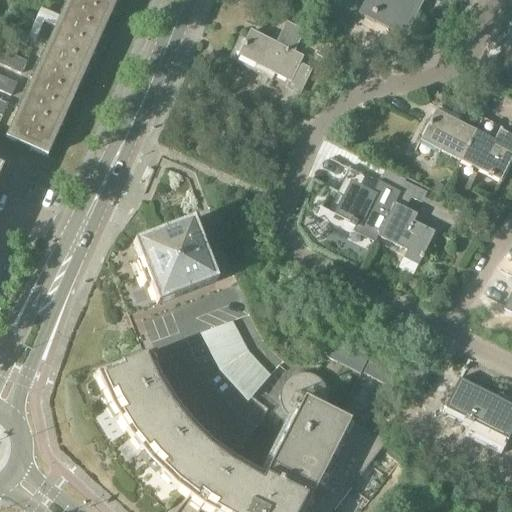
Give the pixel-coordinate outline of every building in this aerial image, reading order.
[(42,154),(111,0),(71,0),(9,140),(42,154)] [(364,0),(358,15),(405,38),(424,0),(364,0)] [(293,53),(304,32),(287,23),(276,45),(250,32),(245,41),(239,38),(228,61),(272,82),(275,75),(288,81),(285,89),(298,95),(310,70),(299,64),(302,57),(293,53)] [(0,64),(7,68),(12,55),(5,52),(0,64)] [(14,71),(19,59),(12,55),(7,68),(14,71)] [(26,62),(19,59),(14,71),(20,74),(26,62)] [(0,83),(0,91),(4,93),(9,81),(2,78),(0,83)] [(16,84),(9,81),(4,93),(10,97),(16,84)] [(459,161),(474,131),(435,112),(435,111),(434,111),(419,141),(420,142),(420,141),(459,161)] [(481,118),(474,131),(459,161),(499,181),(500,181),(511,156),(511,137),(498,130),(500,128),(481,118)] [(377,237),(404,182),(405,180),(384,170),(378,182),(383,185),(378,196),(366,190),(371,179),(350,168),(337,192),(343,195),(333,215),(355,226),(359,219),(368,224),(364,231),(377,237)] [(425,193),(404,182),(377,237),(406,251),(402,258),(417,266),(434,233),(413,222),(416,215),(405,209),(410,198),(420,203),(425,193)] [(156,306),(216,282),(207,260),(213,258),(206,241),(200,243),(192,221),(132,244),(156,306)] [(218,449),(250,470),(260,471),(307,379),(279,358),(248,320),(234,276),(131,319),(147,353),(187,418),(218,449)] [(333,342),(325,358),(337,364),(345,348),(333,342)] [(332,511),(387,441),(355,425),(349,421),(324,409),(325,406),(326,404),(327,401),(327,399),(327,396),(326,393),(326,390),(325,388),(324,386),(322,383),(320,381),(318,379),(316,378),(314,376),(311,375),(309,375),(306,374),(303,374),(301,374),(298,374),(295,375),(293,376),(290,377),(288,379),(286,381),(284,383),(283,385),(281,387),(280,390),(279,392),(279,395),(279,398),(279,400),(279,403),(280,406),(281,408),(282,411),(284,413),(285,415),(287,417),(290,418),(292,420),(254,494),(249,492),(256,479),(231,464),(208,447),(188,427),(171,405),(156,382),(144,355),(95,374),(110,406),(128,435),(149,462),(174,486),(188,497),(192,500),(202,507),(209,511),(332,511)] [(368,362),(362,374),(372,379),(378,368),(368,362)] [(506,441),(507,439),(511,428),(511,407),(458,380),(444,408),(475,423),(470,432),(501,447),(505,440),(506,441)]
